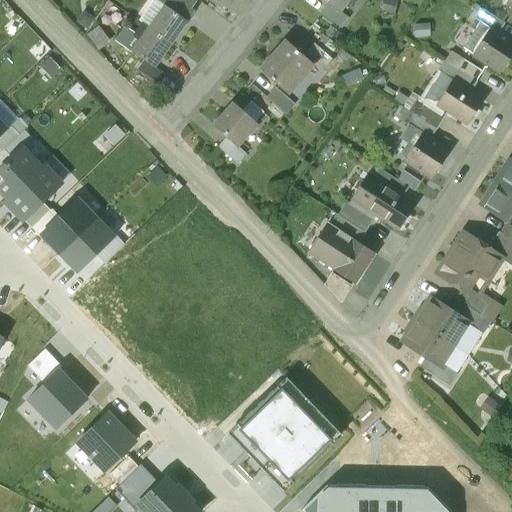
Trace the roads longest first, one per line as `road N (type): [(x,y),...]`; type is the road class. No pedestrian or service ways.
road 1 (residential): [(511,109),(358,346),(154,139)]
road 2 (residential): [(256,511),(31,283),(0,241)]
road 3 (residential): [(154,139),(21,0)]
road 4 (residential): [(272,0),(154,139)]
